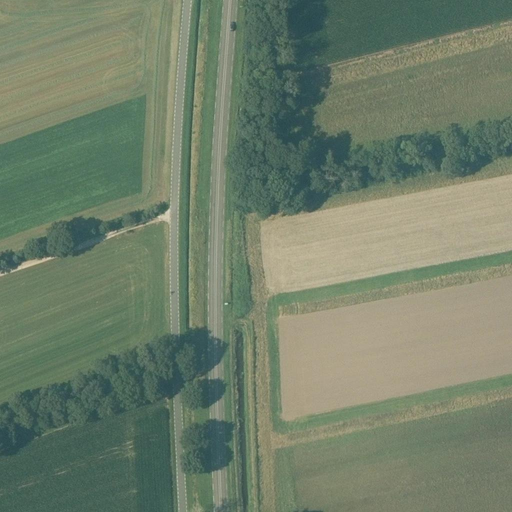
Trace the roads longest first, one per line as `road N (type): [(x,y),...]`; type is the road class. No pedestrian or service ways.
road 1 (primary): [(223,511),(219,174),(232,0)]
road 2 (unclassified): [(186,0),(174,213),(182,511)]
